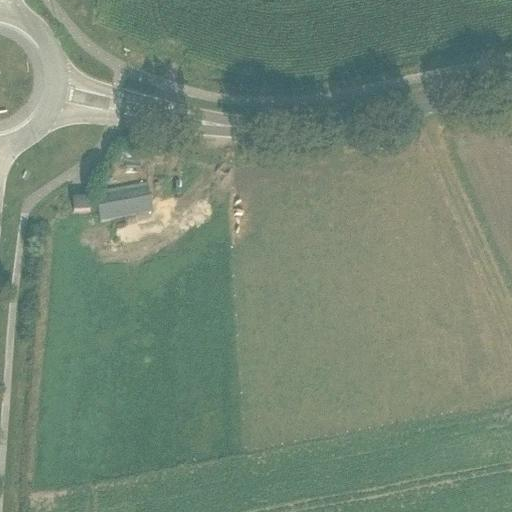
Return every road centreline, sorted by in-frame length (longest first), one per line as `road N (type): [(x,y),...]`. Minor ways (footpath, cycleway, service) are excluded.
road 1 (tertiary): [(181,121),(316,126),(511,87)]
road 2 (tertiary): [(45,117),(181,121)]
road 3 (tertiary): [(181,121),(55,75)]
